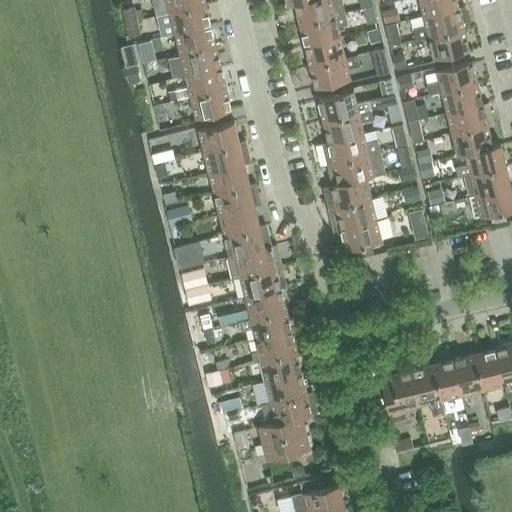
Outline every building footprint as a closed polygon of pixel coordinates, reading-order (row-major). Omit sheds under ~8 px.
[(167,0),(171,12),(206,3),(205,0),(167,0)] [(300,24),(346,13),(342,0),(306,0),(295,3),(295,4),(300,24)] [(372,0),(359,0),(362,8),(364,8),(374,5),(372,0)] [(384,0),(387,10),(401,7),(399,0),(384,0)] [(419,0),(424,16),(459,7),(457,0),(419,0)] [(211,25),(206,3),(171,12),(176,33),(211,25)] [(374,5),(364,8),(367,24),(377,21),(374,5)] [(129,22),(138,20),(136,11),(135,6),(125,8),(129,22)] [(417,39),(429,37),(464,28),(470,27),(467,12),(461,13),(459,7),(424,16),(426,25),(414,28),(417,39)] [(396,8),(383,12),(386,23),(398,20),(396,8)] [(142,9),(136,11),(138,20),(144,19),(142,9)] [(340,36),(338,26),(348,24),(346,13),(300,24),(305,45),(340,36)] [(138,20),(129,22),(132,36),(141,34),(138,20)] [(397,22),(385,25),(390,46),(402,43),(397,22)] [(176,33),(181,54),(216,45),(211,25),(176,33)] [(429,37),(434,58),(470,50),(464,28),(429,37)] [(377,29),(370,30),(373,41),(380,39),(377,29)] [(305,45),(310,66),(346,57),(340,36),(305,45)] [(134,44),(122,46),(127,66),(138,63),(134,44)] [(181,54),(186,75),(221,67),(216,45),(181,54)] [(384,48),(372,51),(376,64),(387,61),(384,48)] [(403,53),(392,55),(396,71),(407,68),(403,53)] [(315,87),(322,86),(351,79),(348,68),(360,65),(357,54),(346,57),(310,66),(315,87)] [(427,84),(430,95),(442,92),(478,83),(472,61),(437,70),(440,81),(427,84)] [(135,66),(126,68),(130,82),(138,80),(141,79),(137,65),(135,66)] [(177,89),(179,99),(191,96),(227,88),(221,67),(186,75),(189,86),(177,89)] [(408,74),(397,77),(400,89),(411,86),(408,74)] [(447,113),(483,104),(478,83),(442,92),(447,113)] [(227,88),(191,96),(196,118),(232,109),(227,88)] [(177,89),(168,91),(171,101),(179,99),(177,89)] [(323,121),(371,109),(371,108),(387,104),(397,102),(395,93),(356,102),(354,91),(318,99),(323,121)] [(397,102),(387,104),(391,121),(401,119),(397,102)] [(163,103),(154,105),(156,115),(166,113),(163,103)] [(490,109),(484,110),(483,104),(447,113),(452,134),(488,125),(494,124),(490,109)] [(416,107),(405,110),(408,122),(418,120),(419,119),(416,107)] [(364,133),(361,122),(373,119),(371,109),(323,121),(328,142),(364,133)] [(408,122),(410,132),(413,143),(423,140),(418,120),(408,122)] [(199,129),(204,151),(240,142),(235,121),(199,129)] [(428,125),(429,138),(450,136),(449,123),(428,125)] [(403,124),(392,126),(397,147),(408,145),(403,124)] [(493,146),(493,145),(488,125),(452,134),(458,155),(465,153),(493,146)] [(328,142),(330,148),(324,149),(328,164),(381,151),(378,140),(366,143),(364,133),(328,142)] [(204,151),(210,172),(245,163),(244,157),(249,156),(246,141),(240,142),(204,151)] [(468,164),(456,166),(458,177),(464,175),(506,165),(501,143),(493,145),(493,146),(465,153),(468,164)] [(408,145),(397,147),(402,168),(413,165),(408,145)] [(173,149),(153,154),(155,163),(175,158),(173,149)] [(425,149),(416,151),(419,163),(428,161),(425,149)] [(381,151),(328,164),(331,179),(337,178),(338,183),(339,184),(366,177),(367,178),(386,173),(381,151)] [(430,162),(419,165),(422,177),(433,174),(430,162)] [(165,163),(156,165),(158,177),(168,174),(165,163)] [(210,172),(215,193),(250,184),(245,163),(210,172)] [(464,175),(469,196),(475,195),(511,186),(506,165),(464,175)] [(412,167),(402,169),(405,180),(415,177),(412,167)] [(371,198),(367,178),(366,177),(339,184),(338,183),(331,185),(336,206),(336,207),(371,198)] [(256,182),(250,184),(215,193),(220,214),(255,205),(254,199),(260,198),(256,182)] [(511,190),(511,186),(475,195),(481,216),(490,214),(504,211),(511,208),(511,190)] [(417,187),(408,190),(411,202),(420,199),(417,187)] [(428,192),(431,204),(442,201),(440,189),(428,192)] [(175,191),(163,194),(166,204),(178,201),(175,191)] [(329,207),(333,222),(339,221),(341,228),(377,219),(371,198),(336,207),(336,206),(329,207)] [(439,204),(429,206),(433,219),(442,217),(439,204)] [(188,205),(167,210),(170,225),(191,220),(188,205)] [(220,214),(225,235),(260,226),(255,205),(220,214)] [(504,211),(490,214),(493,224),(506,221),(504,211)] [(336,236),(340,251),(382,241),(377,219),(341,228),(343,234),(336,236)] [(266,224),(260,226),(225,235),(230,256),(230,257),(236,255),(236,254),(265,247),(264,241),(270,240),(266,224)] [(428,229),(414,232),(415,238),(429,235),(428,229)] [(204,236),(181,238),(183,256),(206,253),(204,236)] [(370,244),(356,248),(358,258),(373,254),(370,244)] [(226,257),(231,278),(241,276),(282,266),(279,251),(273,253),(271,245),(265,247),(236,254),(236,255),(230,257),(230,256),(226,257)] [(246,297),(282,288),(280,281),(286,280),(282,266),(241,276),(246,297)] [(205,268),(182,274),(186,288),(208,282),(205,268)] [(208,284),(186,290),(190,304),(212,298),(208,284)] [(287,309),(282,289),(282,288),(246,297),(251,317),(287,309)] [(239,320),(241,330),(253,327),(256,338),(292,330),(287,309),(251,317),(239,320)] [(204,329),(213,327),(210,313),(200,315),(204,329)] [(213,327),(204,329),(207,343),(216,341),(213,327)] [(252,351),(255,361),(261,359),(297,351),(292,330),(256,338),(259,350),(252,351)] [(511,381),(511,344),(496,348),(504,384),(511,381)] [(504,384),(496,348),(475,353),(483,389),(504,384)] [(261,359),(266,380),(302,372),(297,351),(261,359)] [(483,389),(475,353),(454,359),(462,394),(483,389)] [(462,394),(454,359),(433,364),(441,399),(462,394)] [(227,360),(217,362),(219,369),(228,366),(227,360)] [(433,416),(445,413),(441,399),(433,364),(412,369),(420,404),(430,402),(433,416)] [(227,368),(207,373),(210,385),(231,379),(227,368)] [(412,369),(390,374),(393,384),(383,386),(392,423),(411,418),(409,407),(420,404),(412,369)] [(307,393),(302,372),(266,380),(272,401),(307,393)] [(230,385),(233,398),(247,395),(244,382),(230,385)] [(307,393),(272,401),(262,404),(264,414),(274,411),(277,422),(281,422),(302,416),(303,417),(312,414),(311,408),(317,407),(313,391),(307,393)] [(241,397),(232,399),(234,408),(243,406),(241,397)] [(508,408),(500,410),(502,419),(510,416),(508,408)] [(238,410),(229,412),(231,422),(240,420),(238,410)] [(310,449),(303,417),(302,416),(281,422),(289,455),(310,449)] [(478,421),(470,423),(472,431),(480,429),(478,421)] [(289,455),(281,422),(277,422),(259,426),(267,460),(289,455)] [(469,427),(460,429),(463,443),(472,441),(469,427)] [(246,429),(234,432),(238,448),(250,445),(246,429)] [(396,443),(394,444),(396,452),(414,448),(413,445),(411,436),(395,440),(396,443)] [(300,465),(293,467),(296,477),(307,475),(305,469),(300,465)] [(319,479),(302,483),(304,492),(321,488),(319,479)] [(315,511),(345,505),(339,483),(321,488),(304,492),(292,495),(296,511),(315,511)]
